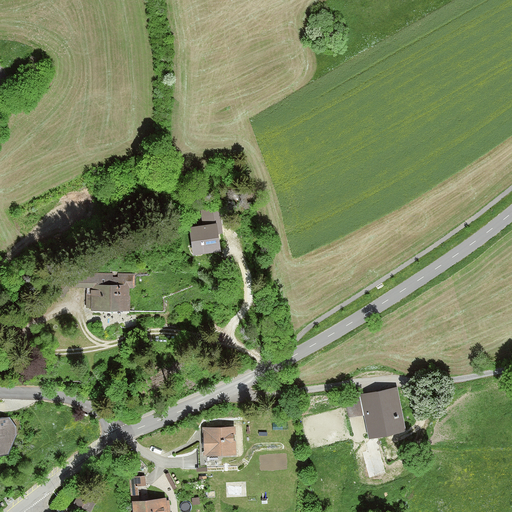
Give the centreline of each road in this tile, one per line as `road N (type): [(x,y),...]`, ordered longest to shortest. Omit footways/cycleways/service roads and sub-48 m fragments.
road 1 (tertiary): [(236,386),(412,284),(511,212)]
road 2 (residential): [(236,386),(267,396),(511,369)]
road 3 (track): [(232,342),(153,331),(85,350),(40,352)]
road 4 (track): [(262,372),(257,356),(229,336),(248,298),(230,233)]
road 5 (residential): [(121,435),(87,403),(0,392)]
road 6 (tertiary): [(121,435),(236,386)]
